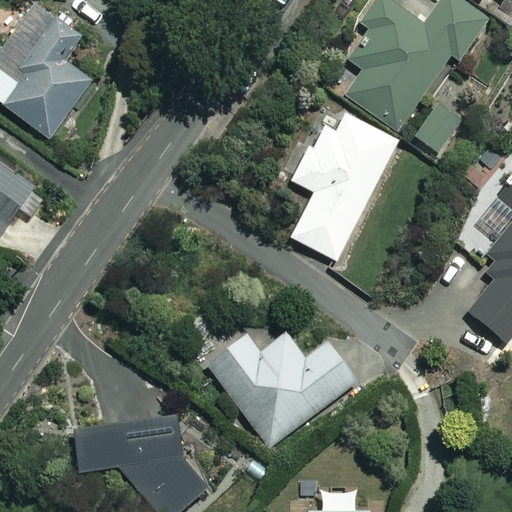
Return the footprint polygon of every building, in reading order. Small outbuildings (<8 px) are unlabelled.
[(381,0),(373,0),(354,28),(362,33),(343,62),(360,74),(343,99),(398,136),(451,58),(458,62),(486,21),(454,0),(441,0),(423,28),(381,0)] [(65,32),(72,24),(60,15),(54,24),(35,10),(0,56),(0,104),(50,143),(93,87),(62,64),(78,42),(65,32)] [(458,124),(436,108),(414,141),(435,156),(458,124)] [(398,145),(345,117),(335,137),(320,129),(291,185),(313,197),(291,241),(336,265),(398,145)] [(0,233),(18,212),(28,221),(43,203),(0,170),(0,233)] [(511,227),(489,256),(497,264),(482,281),(490,287),(467,316),(504,346),(511,336),(511,184),(495,205),(511,219),(511,227)] [(303,362),(284,338),(262,355),(247,336),(206,367),(269,450),(356,384),(326,345),(303,362)] [(178,463),(172,421),(72,435),(78,478),(117,472),(154,511),(177,511),(202,489),(178,463)] [(354,511),(354,496),(321,497),(321,511),(354,511)]
